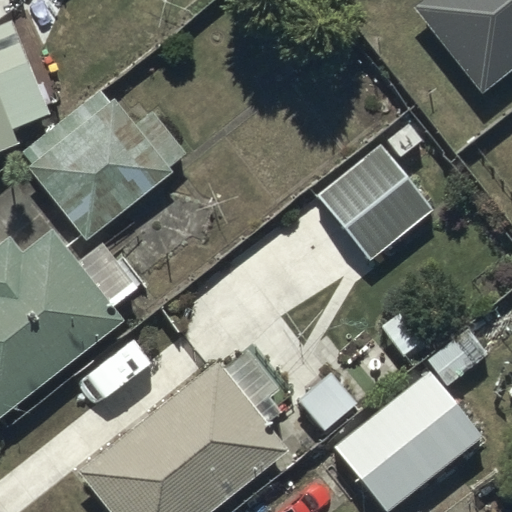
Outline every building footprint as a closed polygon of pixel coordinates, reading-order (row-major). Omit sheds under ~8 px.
[(511,0),(428,0),(408,17),(480,105),(511,78),(511,0)] [(0,146),(17,140),(11,124),(49,108),(27,57),(0,68),(0,146)] [(30,166),(26,170),(84,242),(170,173),(168,171),(186,156),(151,111),(131,127),(101,89),(20,154),(30,166)] [(376,152),(314,201),(366,267),(428,218),(376,152)] [(96,254),(71,274),(49,246),(17,272),(0,251),(0,424),(117,329),(110,322),(134,302),(129,296),(144,284),(121,257),(107,268),(96,254)] [(244,342),(219,361),(215,357),(73,464),(108,511),(190,511),(281,444),(259,415),(275,402),(263,386),(272,379),(244,342)] [(427,362),(333,435),(384,500),(477,427),(427,362)] [(437,511),(428,500),(412,511),(437,511)]
